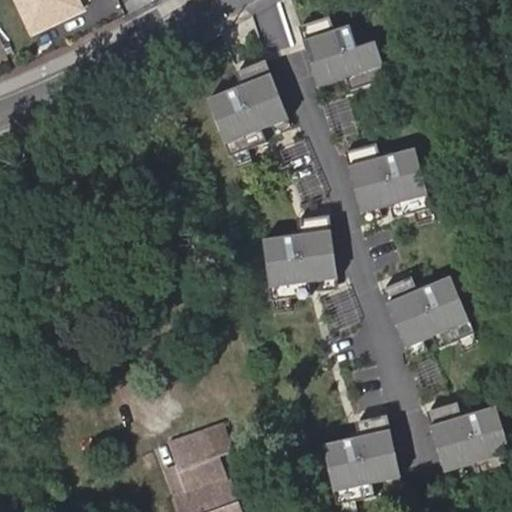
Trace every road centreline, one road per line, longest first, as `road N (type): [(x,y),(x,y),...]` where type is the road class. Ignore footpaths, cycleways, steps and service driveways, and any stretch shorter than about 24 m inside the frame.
road 1 (residential): [(259,0),(352,233),(414,449)]
road 2 (tertiary): [(224,0),(0,112)]
